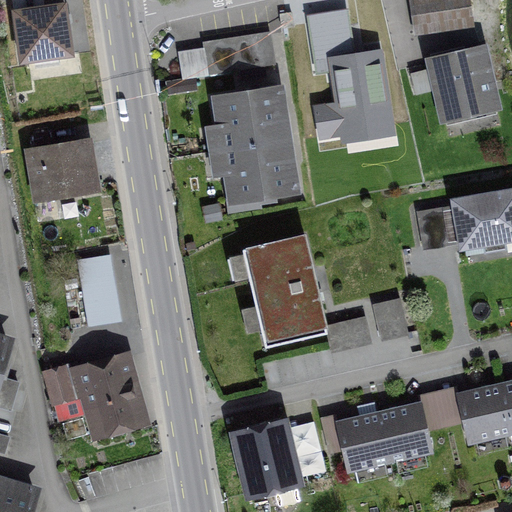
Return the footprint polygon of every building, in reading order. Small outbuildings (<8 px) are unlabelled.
[(45,0),(14,0),(22,63),(70,57),(64,5),(46,8),(45,0)] [(414,0),(419,33),(473,25),(469,0),(414,0)] [(267,32),(184,45),(189,77),(272,65),(267,32)] [(488,48),(429,61),(443,129),(502,116),(488,48)] [(381,52),(332,60),(339,104),(316,107),(321,137),(343,134),(344,142),(394,134),(381,52)] [(229,202),(294,191),(278,95),(213,106),(229,202)] [(46,201),(97,194),(91,149),(40,156),(46,201)] [(470,250),(511,241),(511,198),(462,208),(470,250)] [(306,235),(245,249),(267,349),(329,335),(306,235)] [(106,255),(78,260),(89,322),(117,317),(106,255)] [(148,434),(125,358),(79,372),(103,449),(148,434)] [(511,383),(500,386),(510,431),(511,439),(511,383)] [(469,440),(510,431),(500,386),(459,395),(469,440)] [(417,410),(380,418),(388,459),(426,451),(417,410)] [(353,466),(388,459),(380,418),(345,424),(353,466)] [(285,426),(238,435),(250,492),(296,483),(285,426)] [(29,511),(34,496),(0,485),(0,511),(29,511)]
